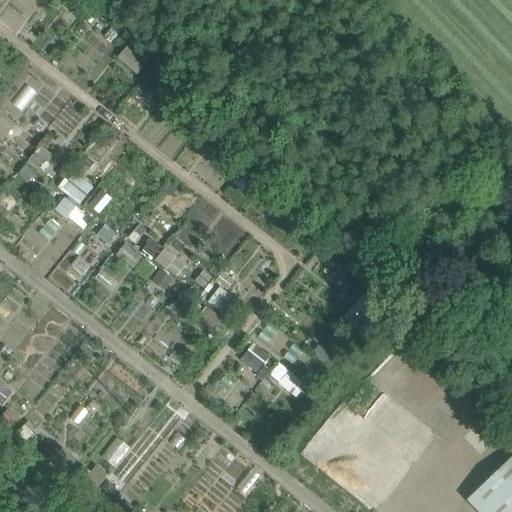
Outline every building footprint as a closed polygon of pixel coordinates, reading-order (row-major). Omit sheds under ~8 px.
[(132,74),(143,66),(129,46),(118,53),(132,74)] [(0,141),(14,124),(0,112),(0,141)] [(80,204),(93,187),(72,171),(59,187),(80,204)] [(252,343),(239,360),(255,372),(268,355),(252,343)] [(286,370),(277,383),(293,395),(303,382),(286,370)] [(478,511),(511,511),(511,457),(467,500),(478,511)]
